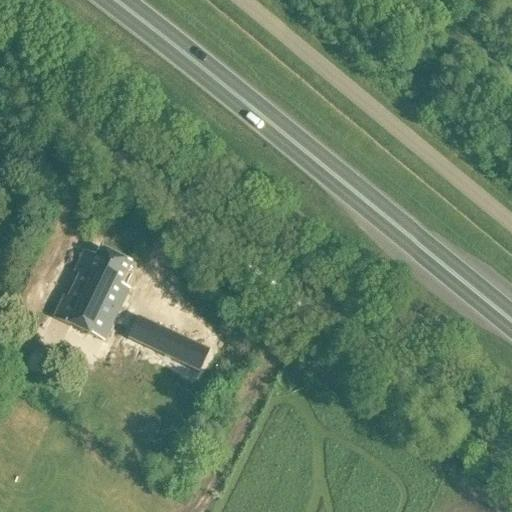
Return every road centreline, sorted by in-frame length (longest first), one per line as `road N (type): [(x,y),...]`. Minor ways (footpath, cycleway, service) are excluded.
road 1 (track): [(92,142),(511,455)]
road 2 (trunk): [(511,322),(109,0)]
road 3 (unclassified): [(238,0),(511,226)]
